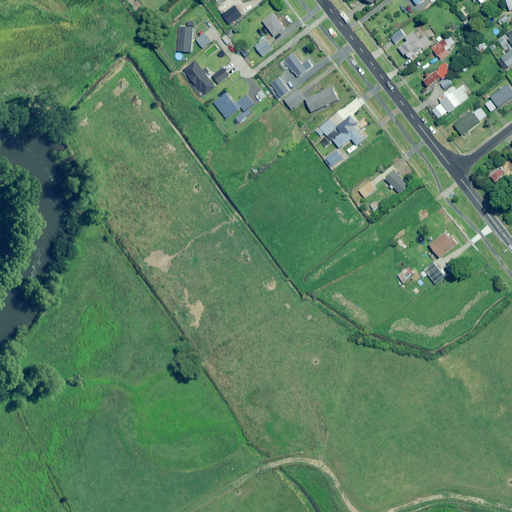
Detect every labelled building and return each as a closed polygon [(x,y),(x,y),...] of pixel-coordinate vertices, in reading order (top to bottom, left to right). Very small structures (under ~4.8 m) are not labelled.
[(242,15),(235,5),(222,15),(229,24),(242,15)] [(471,14),(466,7),(462,10),(467,17),(471,14)] [(287,27),(275,12),(264,21),(275,36),(287,27)] [(511,20),(506,13),(498,18),(503,25),(511,20)] [(194,22),(187,21),(187,27),(179,27),(177,51),(192,52),(194,22)] [(406,36),(400,29),(393,35),(394,37),(392,38),(396,44),(406,36)] [(422,41),(414,31),(406,38),(408,40),(399,48),(405,55),(407,54),(414,62),(420,57),(418,55),(432,43),(427,37),(422,41)] [(211,41),(204,32),(195,39),(202,48),(211,41)] [(457,42),(451,35),(433,48),(442,60),(451,53),(448,49),(457,42)] [(509,40),(504,36),(500,41),(505,45),(509,40)] [(273,49),(264,38),(254,46),(263,57),(273,49)] [(489,46),(485,42),(483,45),(481,43),(476,47),(482,53),(489,46)] [(511,47),(507,51),(509,53),(499,61),(507,71),(511,66),(511,47)] [(302,63),(294,52),(280,63),(284,69),(288,66),(293,72),(294,71),(298,76),(312,66),(307,59),(302,63)] [(215,86),(195,60),(184,68),(204,95),(215,86)] [(451,72),(445,65),(425,80),(432,88),(451,72)] [(229,76),(223,67),(212,75),(219,84),(229,76)] [(289,91),(279,78),(270,84),(280,97),(289,91)] [(454,83),(449,78),(442,84),(446,89),(454,83)] [(486,104),(492,112),(499,106),(499,107),(511,97),(511,87),(509,84),(492,97),(493,98),(486,104)] [(469,91),(464,85),(458,90),(454,86),(449,90),(452,94),(442,102),(451,113),(469,98),(466,94),(469,91)] [(340,100),(334,87),(307,99),(313,112),(340,100)] [(304,99),(297,89),(284,99),(291,109),(304,99)] [(242,108),(249,117),(254,113),(250,109),(255,105),(247,95),(235,104),(227,93),(215,102),(227,119),(242,108)] [(488,116),(481,108),(474,113),(473,112),(456,125),(464,135),(488,116)] [(248,119),(244,114),(237,119),(241,124),(248,119)] [(333,138),(340,148),(344,145),(347,149),(355,143),(358,146),(366,140),(356,127),(360,124),(353,115),(337,127),(330,118),(320,125),(322,127),(318,130),(322,135),(326,132),(332,140),(333,138)] [(342,158),(336,149),(326,157),(332,165),(342,158)] [(509,178),(503,169),(493,176),(498,185),(509,178)] [(387,179),(392,184),(391,186),(394,190),(396,188),(401,194),(410,185),(396,171),(387,179)] [(376,190),(370,181),(359,190),(365,198),(376,190)] [(382,202),(378,204),(376,201),(371,205),(375,210),(383,204),(382,202)] [(459,243),(449,230),(431,244),(441,258),(459,243)] [(446,276),(435,262),(425,270),(436,284),(446,276)]
